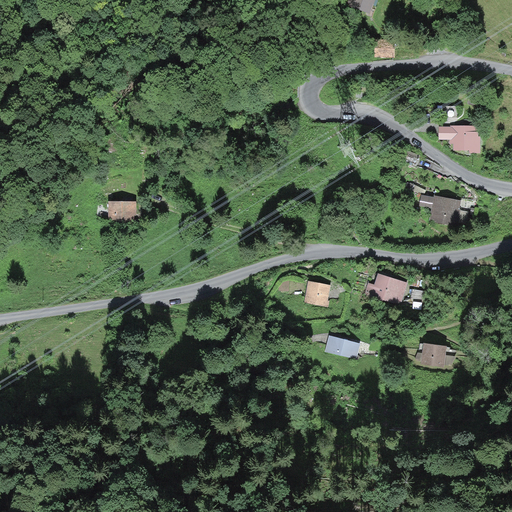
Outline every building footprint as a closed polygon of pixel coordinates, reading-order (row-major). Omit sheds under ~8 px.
[(366,11),(367,7),(370,8),(372,0),(351,0),(350,3),(354,4),(353,6),(366,11)] [(377,42),(377,54),(392,55),(392,42),(377,42)] [(272,105),(272,113),(287,112),(287,104),(272,105)] [(454,143),(454,148),(470,148),(470,152),(479,152),(479,137),(477,137),(477,128),(473,128),(473,127),(441,128),(441,138),(451,138),(450,143),(454,143)] [(404,153),(401,161),(416,166),(418,158),(404,153)] [(438,199),(434,219),(457,223),(460,211),(455,210),(456,203),(438,199)] [(131,223),(131,213),(135,213),(135,204),(126,204),(126,201),(121,201),(121,204),(110,204),(110,220),(126,220),(126,223),(131,223)] [(379,278),(376,287),(368,284),(366,292),(375,295),(373,298),(382,301),(383,297),(398,303),(404,286),(379,278)] [(323,303),(323,306),(329,306),(329,301),(326,301),(327,288),(310,286),(308,302),(323,303)] [(412,289),(411,299),(423,300),(426,297),(427,292),(412,289)] [(354,356),(353,359),(358,360),(359,356),(354,354),(357,345),(335,340),(334,343),(330,342),(326,352),(341,355),(343,355),(344,353),(354,356)] [(426,348),(424,362),(441,364),(443,350),(426,348)]
